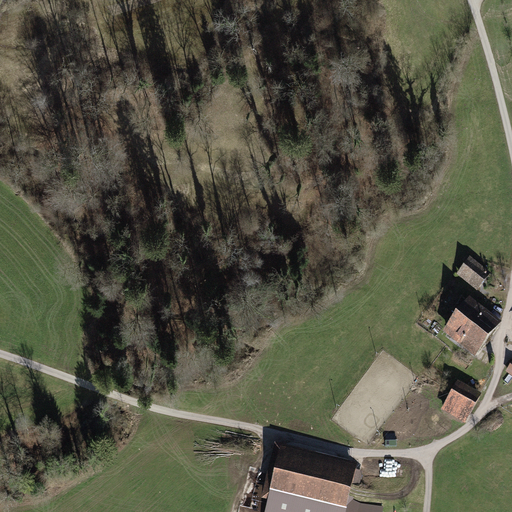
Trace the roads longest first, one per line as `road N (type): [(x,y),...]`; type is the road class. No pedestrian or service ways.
road 1 (track): [(0,355),(164,411),(386,455),(423,451),(472,423),(497,375),(500,349)]
road 2 (track): [(511,147),(471,0)]
